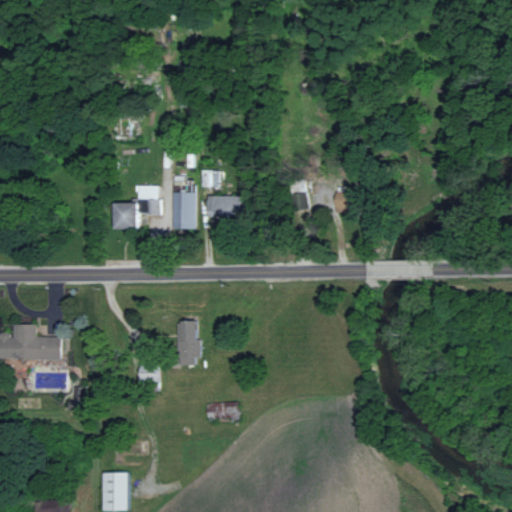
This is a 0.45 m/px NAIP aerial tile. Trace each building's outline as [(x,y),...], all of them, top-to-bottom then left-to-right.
[(203,185),(220,186),(220,169),(204,169),(203,185)] [(160,184),(140,184),(140,199),(118,200),(118,226),(143,226),(142,212),(161,212),(160,184)] [(198,190),(175,190),(174,227),(198,227),(198,190)] [(363,190),(335,190),(336,211),(364,211),(363,190)] [(248,214),(247,193),(209,195),(209,216),(248,214)] [(202,319),(185,319),(185,349),(191,349),(191,356),(203,356),(202,319)] [(39,335),(39,323),(16,322),(16,333),(1,333),(1,357),(64,357),(65,335),(39,335)] [(145,380),(163,380),(163,362),(145,362),(145,380)] [(208,403),(210,418),(226,416),(224,401),(208,403)] [(107,509),(132,509),(131,470),(106,471),(107,509)]
